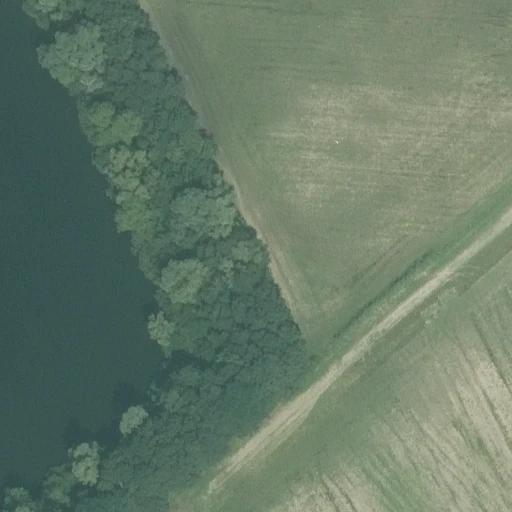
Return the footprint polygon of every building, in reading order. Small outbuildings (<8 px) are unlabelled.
[(511,361),(504,348),(486,358),(506,390),(511,386),(511,361)] [(486,358),(469,369),(489,401),(506,390),(486,358)] [(469,369),(452,380),(472,412),(489,401),(469,369)] [(452,380),(434,391),(454,423),(472,412),(452,380)] [(434,391),(417,401),(437,434),(454,423),(434,391)] [(417,401),(400,412),(420,444),(437,434),(417,401)] [(400,412),(382,424),(402,456),(420,444),(400,412)] [(485,465),(479,469),(485,479),(492,475),(485,465)] [(492,475),(485,479),(491,490),(498,485),(492,475)] [(317,511),(291,485),(272,504),(279,511),(338,511),(344,506),(336,497),(320,511),(317,511)] [(451,487),(444,491),(450,501),(457,497),(451,487)] [(457,497),(450,501),(457,511),(463,507),(457,497)]
